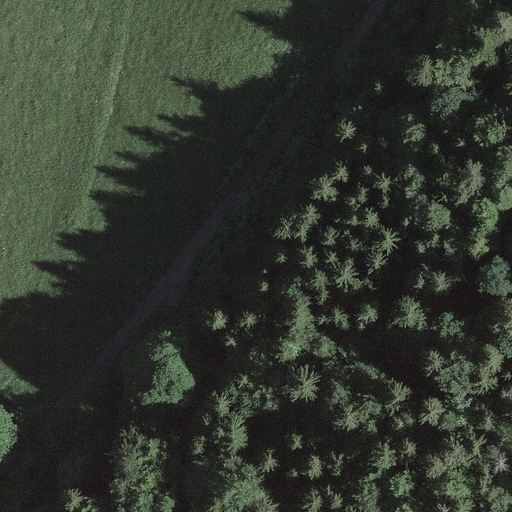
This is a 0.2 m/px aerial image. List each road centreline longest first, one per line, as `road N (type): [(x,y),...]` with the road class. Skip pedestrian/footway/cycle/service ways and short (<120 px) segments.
road 1 (track): [(0,471),(172,279),(382,0)]
road 2 (track): [(172,279),(165,313),(133,371),(27,511)]
